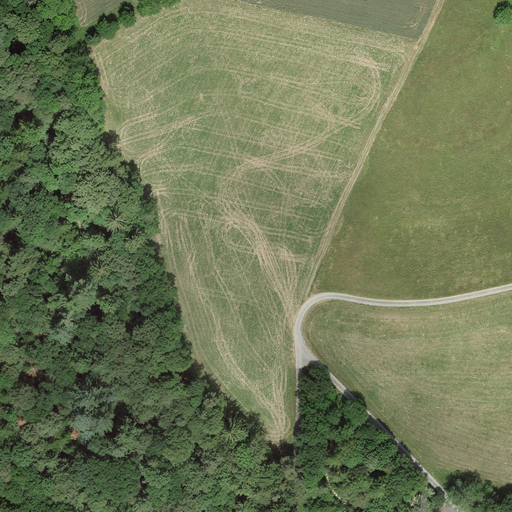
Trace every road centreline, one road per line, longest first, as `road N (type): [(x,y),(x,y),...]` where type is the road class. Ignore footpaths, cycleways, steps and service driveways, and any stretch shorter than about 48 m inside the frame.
road 1 (track): [(511,284),(420,303),(328,296),(313,300),(296,327),(301,349),(459,511)]
road 2 (track): [(300,313),(373,131),(442,0)]
road 3 (track): [(301,349),(291,511)]
